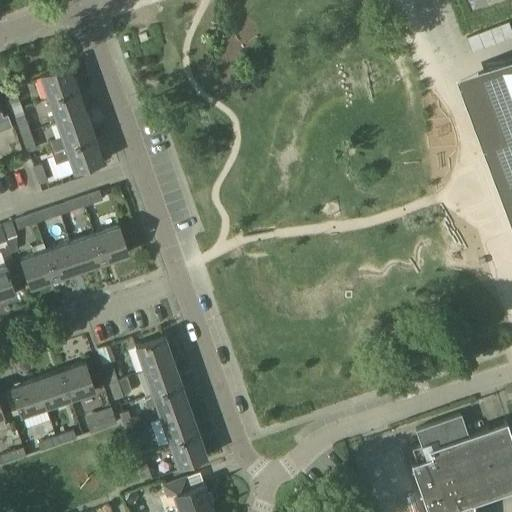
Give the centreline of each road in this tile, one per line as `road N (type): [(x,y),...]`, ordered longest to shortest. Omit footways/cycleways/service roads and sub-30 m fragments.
road 1 (residential): [(179,280),(80,6)]
road 2 (residential): [(511,372),(318,441),(267,478)]
road 3 (residential): [(267,478),(233,436),(179,280)]
